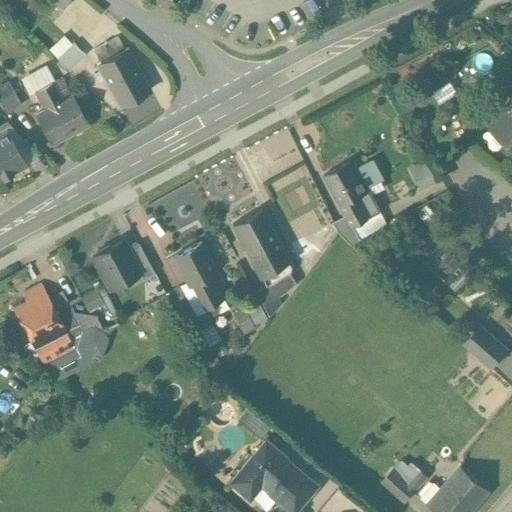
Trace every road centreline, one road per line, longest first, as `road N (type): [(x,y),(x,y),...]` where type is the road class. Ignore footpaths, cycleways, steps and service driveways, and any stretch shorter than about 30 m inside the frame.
road 1 (primary): [(237,109),(0,234)]
road 2 (primary): [(436,0),(237,109)]
road 3 (residential): [(237,109),(185,46),(122,0)]
